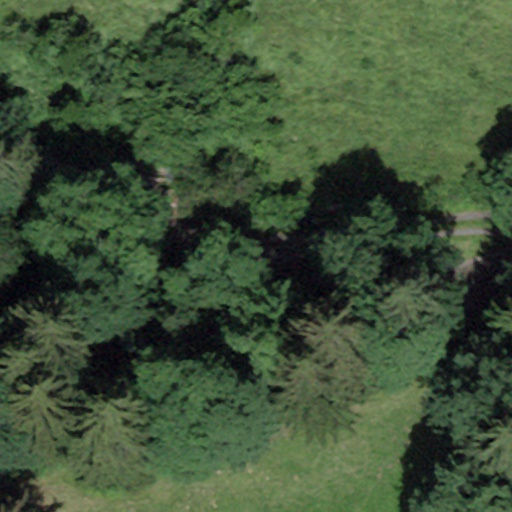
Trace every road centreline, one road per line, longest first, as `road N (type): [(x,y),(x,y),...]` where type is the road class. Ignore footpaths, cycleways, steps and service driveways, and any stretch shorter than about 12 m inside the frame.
road 1 (track): [(0,402),(347,256),(511,246)]
road 2 (track): [(511,227),(495,219),(149,232),(29,182),(0,150)]
